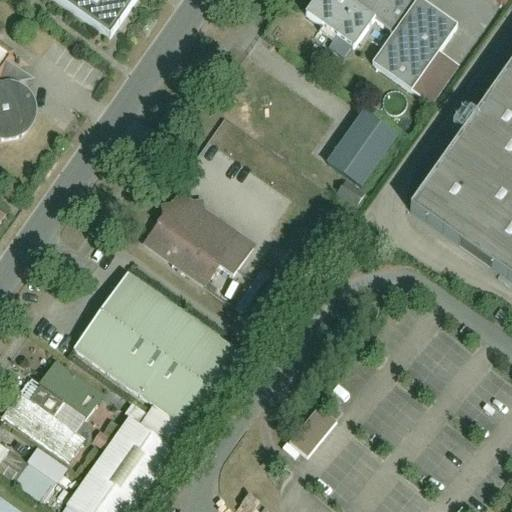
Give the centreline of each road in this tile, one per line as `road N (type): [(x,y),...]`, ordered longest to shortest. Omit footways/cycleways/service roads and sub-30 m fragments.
road 1 (unclassified): [(511,347),(453,304),(412,287),(352,301),(194,511)]
road 2 (unclassified): [(0,283),(200,0)]
road 3 (unknown): [(432,293),(297,463),(289,482),(297,511)]
road 4 (unknown): [(485,327),(335,511)]
road 5 (unknown): [(423,511),(511,405)]
